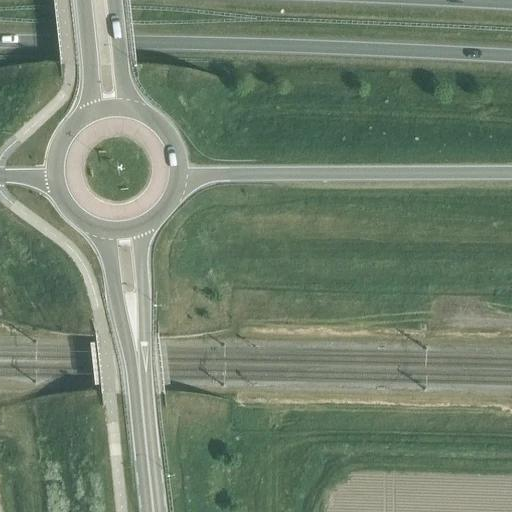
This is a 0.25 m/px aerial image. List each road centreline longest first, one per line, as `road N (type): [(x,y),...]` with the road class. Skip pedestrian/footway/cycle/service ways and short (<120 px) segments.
road 1 (trunk): [(0,42),(511,57)]
road 2 (trunk): [(177,180),(511,168)]
road 3 (secondary): [(151,511),(132,339)]
